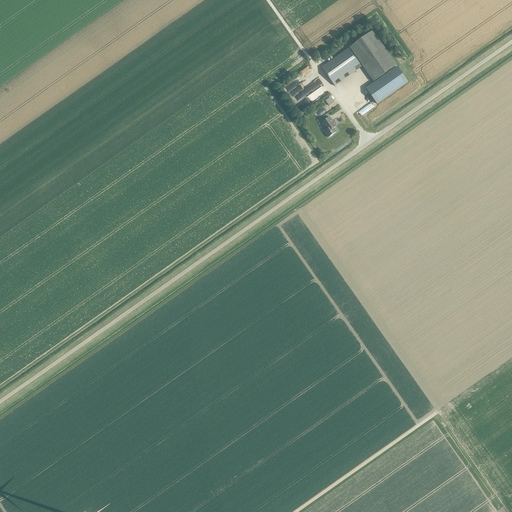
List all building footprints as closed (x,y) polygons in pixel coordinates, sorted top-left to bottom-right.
[(373,32),(350,48),(374,81),(396,65),(373,32)] [(349,49),(340,55),(322,68),(335,86),(362,67),(349,49)] [(398,67),(395,69),(367,89),(367,90),(377,104),(408,82),(398,67)] [(314,99),(323,94),(319,88),(311,93),(314,99)] [(335,125),(330,117),(322,123),(325,127),(323,128),(325,131),(324,132),(328,138),(330,137),(331,137),(332,136),(333,135),(337,132),(334,128),(335,127),(334,126),(335,125)]
